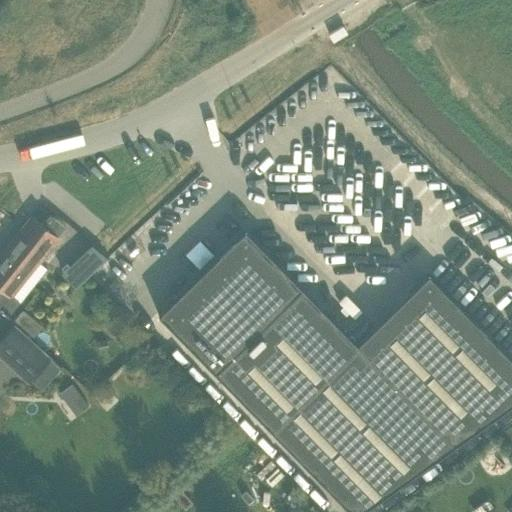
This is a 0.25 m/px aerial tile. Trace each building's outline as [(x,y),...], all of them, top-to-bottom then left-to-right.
[(32,217),(0,256),(0,286),(1,287),(13,296),(40,262),(46,254),(59,238),(32,217)] [(157,313),(214,371),(300,285),(244,228),(157,313)] [(300,285),(214,371),(351,511),(356,511),(454,442),(511,400),(511,359),(428,273),(356,342),(301,286),(300,285)] [(23,310),(14,320),(31,335),(33,337),(43,326),(40,324),(23,310)] [(31,378),(41,387),(59,367),(49,357),(50,356),(14,323),(0,338),(0,357),(27,382),(31,378)]
